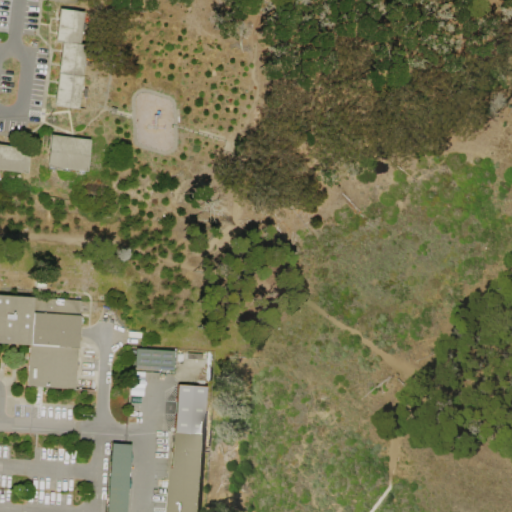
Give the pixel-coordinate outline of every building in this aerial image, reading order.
[(59,8),(55,41),(62,42),(54,106),(79,109),(87,45),(80,45),(84,12),(59,8)] [(50,134),(90,140),(86,172),(84,172),(84,175),(47,170),(48,167),(46,167),(50,134)] [(0,170),(27,174),(30,149),(0,145),(0,170)] [(0,343),(29,345),(27,387),(74,390),(80,301),(0,295),(0,343)] [(136,349),(175,351),(173,371),(135,369),(136,349)] [(188,387),(207,388),(205,434),(185,432),(188,387)] [(168,511),(174,433),(205,435),(199,511),(168,511)] [(131,446),(127,511),(108,511),(112,445),(131,446)]
